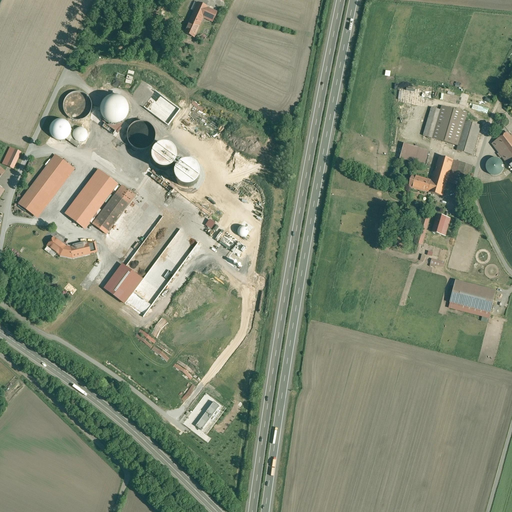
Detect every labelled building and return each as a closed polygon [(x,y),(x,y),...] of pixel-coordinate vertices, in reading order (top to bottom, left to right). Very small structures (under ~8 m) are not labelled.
[(217,12),(198,3),(193,13),(203,18),(213,22),(217,12)] [(203,18),(193,13),(184,33),(194,37),(203,18)] [(65,114),(68,117),(72,119),(76,120),(81,120),(85,118),(89,114),(91,110),(91,105),(90,100),(88,96),(84,93),(79,92),(74,92),(70,94),(66,97),(64,101),(63,105),(63,110),(65,114)] [(103,98),(101,108),(102,112),(102,111),(104,121),(115,123),(127,121),(129,111),(126,98),(114,96),(103,98)] [(174,117),(180,106),(177,104),(170,115),(174,117)] [(441,110),(432,108),(424,136),(433,139),(441,110)] [(447,108),(438,140),(453,144),(463,112),(447,108)] [(166,114),(163,119),(169,123),(172,117),(166,114)] [(70,134),(71,130),(70,126),(68,122),(64,120),(60,119),(56,120),(52,123),(50,126),(49,130),(50,134),(53,138),(56,140),(61,141),(65,140),(68,137),(70,134)] [(481,126),(465,121),(456,150),(472,155),(481,126)] [(146,149),(150,146),(153,143),(154,139),(155,135),(154,130),(151,126),(147,123),(143,122),(138,122),(133,124),(130,127),(128,131),(127,135),(128,140),(130,144),(133,147),(137,149),(141,149),(146,149)] [(86,130),(83,128),(82,128),(79,128),(76,129),(74,131),(73,133),(73,136),(74,139),(76,141),(79,142),(81,143),(84,142),(86,140),(87,138),(88,135),(87,132),(86,130)] [(511,138),(508,133),(498,140),(511,158),(511,138)] [(11,148),(3,164),(13,169),(21,152),(11,148)] [(436,155),(428,153),(426,166),(432,168),(433,160),(435,160),(436,155)] [(55,156),(18,204),(38,219),(74,171),(55,156)] [(439,156),(435,172),(434,172),(431,180),(432,181),(429,192),(443,196),(453,160),(439,156)] [(503,170),(504,167),(503,164),(501,161),(499,159),(495,159),(492,159),(489,161),(487,164),(487,167),(487,171),(489,173),(492,175),(496,176),(499,175),(502,173),(503,170)] [(473,166),(460,162),(454,184),(463,187),(466,188),(473,166)] [(97,170),(65,214),(84,228),(117,185),(97,170)] [(431,180),(412,175),(409,187),(424,192),(424,191),(429,192),(432,181),(431,180)] [(122,186),(93,224),(106,234),(135,196),(122,186)] [(466,188),(463,187),(459,201),(464,203),(468,189),(466,188)] [(248,212),(241,231),(252,235),(253,232),(250,231),(256,215),(248,212)] [(450,218),(438,214),(432,232),(445,236),(450,218)] [(422,216),(415,243),(422,245),(430,219),(422,216)] [(66,247),(54,238),(47,246),(48,246),(52,249),(60,255),(62,253),(66,247)] [(66,247),(62,253),(65,256),(70,250),(66,247)] [(126,266),(107,291),(125,304),(143,280),(126,266)] [(496,292),(456,282),(451,302),(491,312),(496,292)] [(150,303),(153,306),(166,292),(162,289),(150,303)] [(491,312),(451,302),(449,308),(489,318),(491,312)] [(123,311),(120,315),(140,326),(147,315),(129,306),(126,313),(123,311)] [(154,344),(156,341),(141,329),(139,332),(154,344)] [(195,426),(201,430),(219,406),(213,402),(195,426)]
